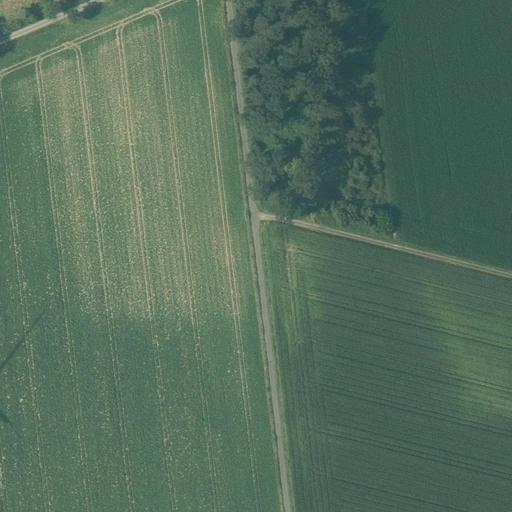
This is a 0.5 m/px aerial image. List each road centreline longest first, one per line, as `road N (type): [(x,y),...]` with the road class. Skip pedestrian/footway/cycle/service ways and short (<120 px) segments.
road 1 (unclassified): [(287,511),(227,0)]
road 2 (track): [(254,215),(511,277)]
